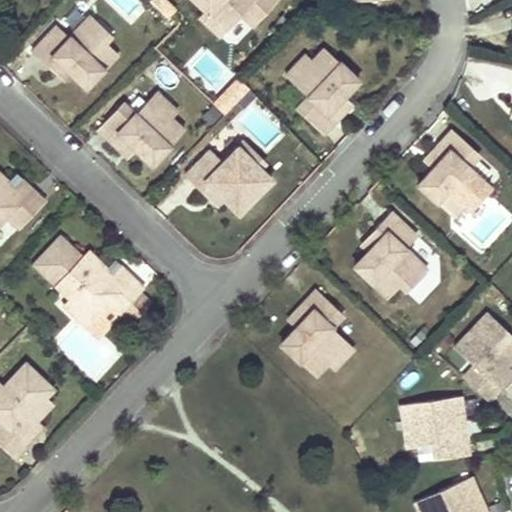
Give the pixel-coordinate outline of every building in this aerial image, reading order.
[(271,0),(197,0),(203,5),(197,11),(218,31),(238,9),(251,21),(271,0)] [(56,21),(31,47),(43,59),(52,50),(70,68),(83,81),(117,47),(106,36),(111,32),(89,11),(67,33),(56,21)] [(295,103),(321,128),(333,114),(325,106),(342,88),(356,73),(323,41),(312,53),(305,47),(285,68),(308,90),(295,103)] [(52,50),(43,59),(61,77),(70,68),(52,50)] [(129,93),(105,116),(119,129),(127,121),(143,138),(157,151),(191,118),(179,106),(184,101),(165,81),(141,105),(129,93)] [(325,106),(333,114),(351,96),(342,88),(325,106)] [(259,98),(237,118),(265,150),(288,130),(259,98)] [(127,121),(119,129),(135,146),(143,138),(127,121)] [(477,151),(451,126),(438,139),(447,147),(429,166),(416,180),(447,211),(459,199),(465,205),(486,184),(464,163),(477,151)] [(210,145),(183,172),(195,184),(204,176),(221,194),(236,208),(270,175),(258,163),(263,158),(242,136),(221,157),(210,145)] [(447,147),(438,139),(420,157),(429,166),(447,147)] [(22,193),(30,185),(11,168),(4,176),(22,193)] [(18,224),(43,197),(30,185),(22,193),(4,176),(0,172),(0,217),(5,212),(18,224)] [(204,176),(195,184),(213,202),(221,194),(204,176)] [(413,231),(387,206),(375,219),(381,225),(365,242),(350,259),(384,291),(396,278),(405,286),(425,264),(402,243),(413,231)] [(381,225),(375,219),(359,236),(365,242),(381,225)] [(102,263),(85,247),(80,254),(58,233),(32,261),(69,295),(62,302),(83,322),(105,299),(118,311),(122,306),(133,316),(150,298),(139,287),(142,284),(110,254),(102,263)] [(406,290),(419,302),(443,274),(430,263),(406,290)] [(339,309),(313,284),(301,296),(309,304),(292,322),(278,336),(311,369),(323,357),(331,364),(351,343),(327,321),(339,309)] [(309,304),(301,296),(284,314),(292,322),(309,304)] [(476,364),(466,375),(492,399),(502,388),(495,381),(511,364),(511,362),(511,331),(490,311),(457,346),(476,364)] [(124,354),(97,325),(67,353),(94,382),(124,354)] [(53,386),(28,362),(6,386),(0,380),(0,445),(13,458),(25,445),(18,438),(37,419),(52,403),(44,396),(53,386)] [(495,381),(502,388),(511,377),(511,364),(495,381)] [(430,446),(432,460),(468,455),(466,440),(458,441),(455,422),(463,420),(459,396),(399,405),(405,450),(430,446)] [(37,419),(18,438),(25,445),(44,425),(37,419)] [(463,420),(455,422),(458,441),(466,440),(463,420)] [(479,511),(473,497),(479,494),(471,476),(411,501),(415,511),(479,511)] [(473,497),(479,511),(486,511),(479,494),(473,497)]
